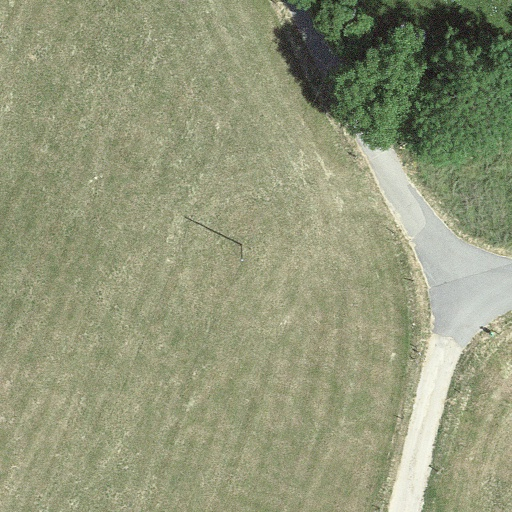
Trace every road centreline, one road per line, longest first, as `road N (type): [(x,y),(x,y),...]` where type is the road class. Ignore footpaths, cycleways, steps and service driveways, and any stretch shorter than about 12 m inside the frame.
road 1 (unclassified): [(300,0),(417,231),(475,286),(511,286)]
road 2 (track): [(408,511),(426,426),(475,286)]
